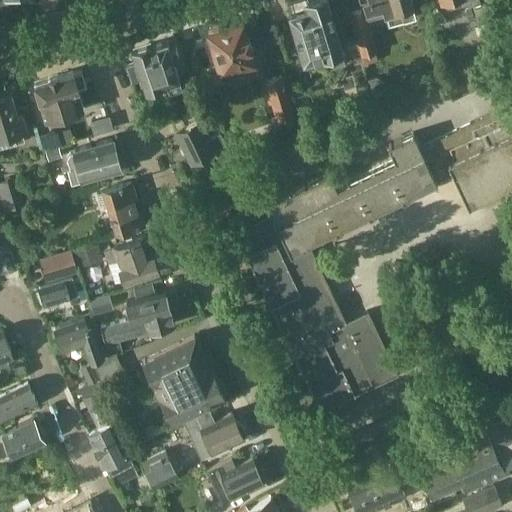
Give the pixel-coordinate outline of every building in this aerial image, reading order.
[(286,0),(289,10),(303,57),(304,57),(306,65),(325,59),(327,67),(343,62),(339,47),(341,46),(327,0),(286,0)] [(390,23),(403,19),(415,16),(411,4),(412,4),(411,0),(360,0),(361,1),(364,0),(366,5),(350,10),(366,64),(378,60),(375,51),(378,50),(368,16),(386,11),(386,12),(390,23)] [(443,0),(446,7),(463,2),(470,23),(493,16),(487,0),(443,0)] [(238,73),(236,68),(255,62),(250,46),(251,45),(248,36),(247,36),(242,20),(208,30),(223,78),(238,73)] [(170,93),(182,89),(178,79),(179,78),(173,58),(179,57),(176,47),(170,49),(167,40),(154,44),(153,43),(133,50),(137,62),(127,64),(132,80),(142,77),(146,89),(166,82),(170,93)] [(45,119),(83,108),(77,89),(78,88),(77,87),(85,85),(81,70),(73,73),(72,71),(34,82),(45,119)] [(277,118),(292,113),(280,75),(265,80),(277,118)] [(0,136),(13,133),(16,143),(24,140),(21,131),(26,129),(22,116),(17,117),(10,93),(0,96),(0,136)] [(234,222),(231,223),(320,410),(355,394),(397,373),(367,310),(345,321),(308,242),(336,229),(336,230),(342,228),(341,227),(369,214),(369,215),(375,212),(375,211),(402,198),(403,199),(408,196),(408,195),(435,182),(435,183),(437,183),(436,181),(453,174),(468,207),(470,206),(469,205),(511,185),(511,103),(420,147),(413,132),(388,144),(394,159),(337,186),(330,172),(266,201),(267,202),(251,209),(249,207),(231,216),(234,222)] [(191,112),(197,122),(175,132),(190,163),(215,151),(214,149),(225,144),(220,132),(209,138),(202,124),(214,118),(207,104),(191,112)] [(45,148),(74,139),(70,127),(55,131),(54,129),(40,133),(45,148)] [(82,179),(120,168),(112,138),(74,149),(74,150),(70,151),(66,157),(69,167),(67,168),(71,182),(82,179)] [(48,160),(60,156),(58,147),(45,150),(48,160)] [(18,176),(7,179),(0,181),(0,199),(3,210),(26,203),(18,176)] [(100,205),(106,203),(115,233),(144,224),(131,182),(102,191),(102,192),(97,194),(100,205)] [(104,249),(109,263),(116,282),(157,267),(166,264),(161,250),(152,253),(145,234),(113,245),(113,246),(104,249)] [(72,247),(78,264),(100,257),(95,240),(72,247)] [(72,248),(40,258),(47,281),(79,271),(72,248)] [(80,277),(73,280),(72,278),(40,288),(46,306),(69,299),(71,304),(81,301),(79,297),(86,294),(80,277)] [(106,343),(174,323),(170,306),(179,304),(175,289),(166,291),(165,291),(127,302),(132,317),(101,326),(106,343)] [(88,357),(102,352),(93,327),(89,328),(85,318),(55,329),(63,352),(83,345),(88,357)] [(0,347),(8,344),(3,329),(0,330),(0,347)] [(155,382),(161,396),(213,370),(213,369),(212,370),(195,334),(144,359),(155,382)] [(105,356),(123,351),(120,339),(102,344),(105,356)] [(0,347),(0,363),(13,359),(8,344),(0,347)] [(107,391),(130,380),(118,356),(96,367),(107,391)] [(82,366),(90,383),(79,388),(84,398),(104,388),(92,362),(82,366)] [(217,377),(213,370),(161,396),(167,407),(173,420),(184,414),(225,394),(223,390),(227,389),(220,376),(217,377)] [(28,383),(0,396),(0,421),(8,417),(9,418),(37,404),(28,383)] [(89,433),(105,466),(106,466),(110,475),(133,463),(117,429),(122,426),(104,389),(84,398),(98,428),(89,433)] [(213,452),(244,437),(232,411),(215,419),(209,408),(184,420),(201,457),(213,451),(213,452)] [(443,417),(427,424),(434,439),(449,432),(443,417)] [(0,439),(0,458),(12,453),(14,456),(18,454),(22,455),(24,451),(44,441),(43,439),(45,436),(42,430),(38,429),(33,419),(3,434),(4,437),(0,439)] [(511,438),(504,419),(486,426),(503,467),(511,463),(511,438)] [(465,492),(508,473),(507,469),(503,471),(484,426),(459,436),(467,453),(423,473),(433,497),(462,485),(465,492)] [(232,457),(207,469),(222,502),(233,496),(264,482),(251,453),(234,461),(232,457)] [(6,482),(19,510),(66,486),(64,482),(67,480),(61,468),(58,470),(53,459),(6,482)] [(392,466),(372,475),(369,466),(344,477),(354,498),(407,474),(402,462),(392,467),(392,466)] [(153,488),(177,476),(171,464),(147,475),(153,488)] [(407,474),(354,498),(360,511),(366,511),(405,495),(401,486),(411,482),(407,474)] [(469,511),(481,511),(502,503),(493,484),(463,497),(469,511)] [(278,511),(270,498),(244,511),(278,511)]
